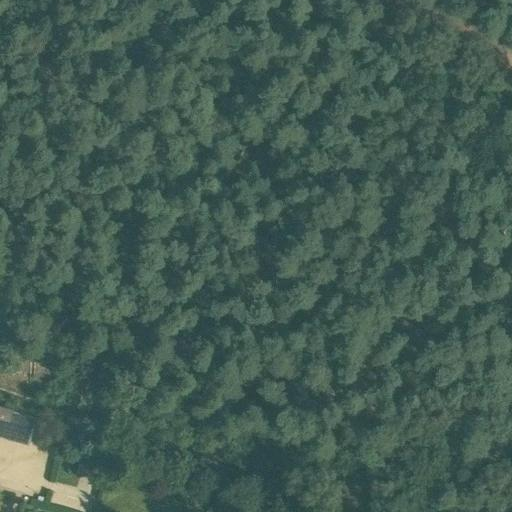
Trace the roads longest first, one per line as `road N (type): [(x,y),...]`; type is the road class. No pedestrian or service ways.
road 1 (track): [(362,511),(0,391)]
road 2 (track): [(349,511),(511,355)]
